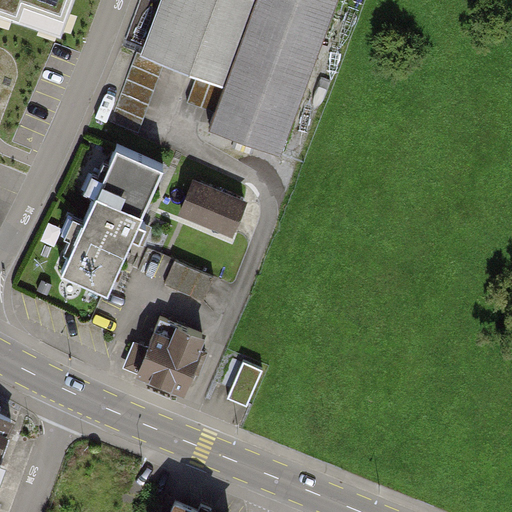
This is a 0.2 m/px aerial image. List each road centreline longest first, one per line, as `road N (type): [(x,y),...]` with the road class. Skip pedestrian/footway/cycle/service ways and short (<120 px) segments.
road 1 (residential): [(116,0),(0,258)]
road 2 (primary): [(71,391),(281,480)]
road 3 (residential): [(28,511),(71,391)]
